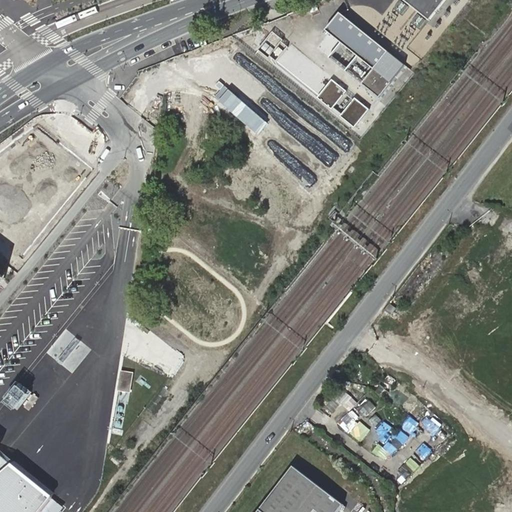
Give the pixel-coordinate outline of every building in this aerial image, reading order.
[(443,0),(403,0),(428,21),(443,0)] [(404,65),(338,12),(324,29),(373,68),(360,84),(378,98),(404,65)] [(511,283),(485,294),(511,361),(511,283)] [(408,355),(420,338),(380,309),(368,326),(408,355)] [(356,381),(367,365),(348,352),(329,378),(344,388),(352,378),(356,381)] [(133,373),(121,371),(117,391),(129,393),(133,373)] [(380,394),(384,387),(361,373),(357,380),(380,394)] [(408,419),(402,427),(412,434),(429,412),(391,383),(380,397),(408,419)] [(17,410),(29,394),(19,387),(7,403),(17,410)] [(338,422),(353,407),(345,400),(331,414),(338,422)] [(359,442),(366,434),(355,425),(348,433),(359,442)] [(0,448),(4,444),(0,441),(0,511),(62,511),(65,509),(53,499),(55,497),(22,471),(13,463),(0,474),(0,448)] [(398,464),(410,475),(415,470),(402,459),(398,464)] [(295,466),(259,511),(339,511),(345,505),(330,494),(295,466)]
